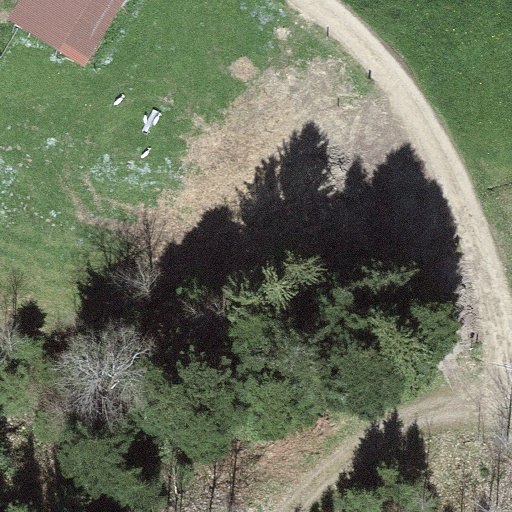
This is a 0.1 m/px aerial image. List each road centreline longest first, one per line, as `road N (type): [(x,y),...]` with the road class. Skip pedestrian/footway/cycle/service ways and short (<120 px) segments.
road 1 (track): [(315,0),(381,64),(421,120),(477,243),(511,365)]
road 2 (track): [(511,395),(400,416),(357,436),(278,511)]
